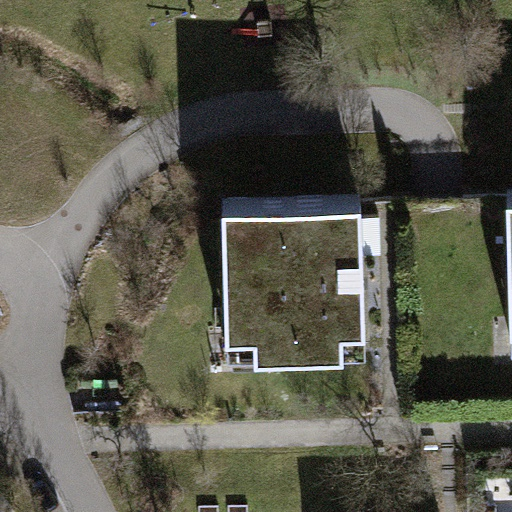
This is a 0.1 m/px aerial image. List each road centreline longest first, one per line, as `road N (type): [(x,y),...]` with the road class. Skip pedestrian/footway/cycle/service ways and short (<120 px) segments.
road 1 (residential): [(16,396),(48,368),(59,327),(45,287),(0,260)]
road 2 (residential): [(16,396),(91,511)]
